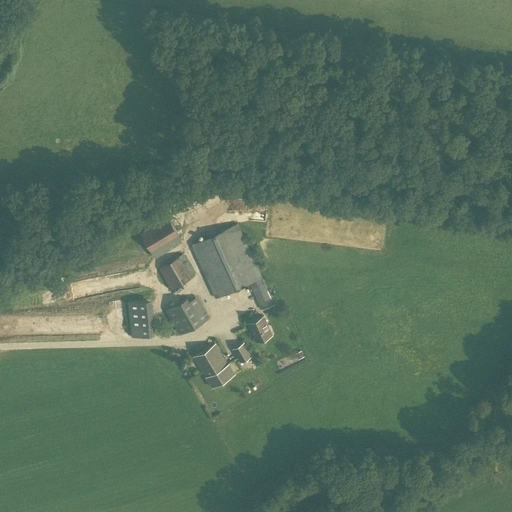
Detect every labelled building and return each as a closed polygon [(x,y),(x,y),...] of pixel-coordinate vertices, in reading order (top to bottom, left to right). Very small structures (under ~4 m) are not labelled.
[(253,220),(268,220),(268,211),(253,211),(253,220)] [(228,234),(209,242),(214,256),(217,255),(225,273),(242,266),(228,234)] [(176,249),(160,257),(172,280),(188,272),(176,249)] [(188,272),(172,280),(183,303),(200,294),(188,272)] [(261,309),(268,306),(265,300),(271,297),(266,286),(254,292),(261,309)] [(132,335),(152,334),(150,299),(130,300),(132,335)] [(254,332),(252,333),(256,341),(272,333),(264,315),(249,322),(254,332)] [(192,351),(200,366),(221,355),(212,340),(192,351)] [(244,341),(232,348),(240,362),(252,355),(244,341)] [(221,355),(200,366),(209,381),(232,368),(226,358),(224,360),(221,355)]
